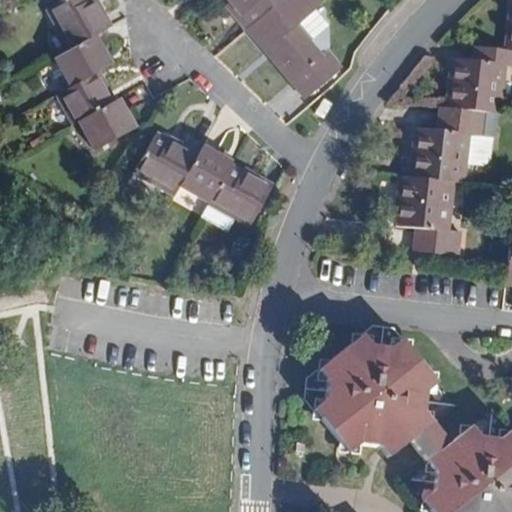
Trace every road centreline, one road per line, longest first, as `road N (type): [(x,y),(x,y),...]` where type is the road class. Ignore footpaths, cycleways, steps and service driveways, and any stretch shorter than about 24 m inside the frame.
road 1 (residential): [(277,294),(511,323)]
road 2 (residential): [(277,294),(255,511)]
road 3 (residential): [(450,0),(407,45),(322,173)]
road 4 (residential): [(322,173),(165,42)]
road 5 (residential): [(322,173),(277,294)]
